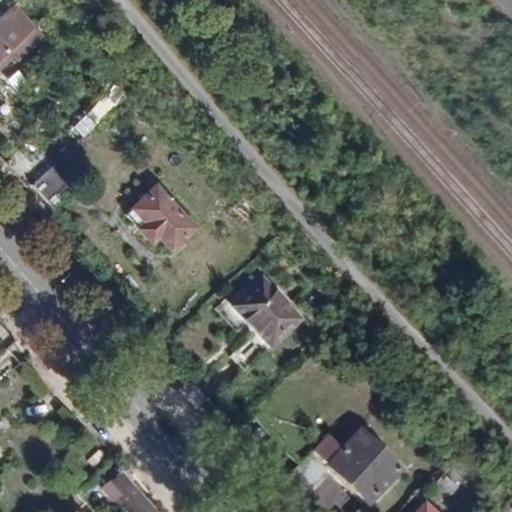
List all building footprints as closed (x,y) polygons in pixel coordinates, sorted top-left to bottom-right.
[(15,8),(5,17),(40,35),(41,34),(15,8)] [(5,17),(0,20),(0,38),(8,52),(12,59),(40,35),(5,17)] [(8,52),(0,58),(0,69),(12,59),(8,52)] [(8,155),(30,180),(55,159),(57,158),(35,132),(8,155)] [(55,159),(30,180),(53,205),(57,202),(77,226),(100,206),(78,181),(75,183),(55,159)] [(184,171),(178,163),(163,177),(170,184),(184,171)] [(195,227),(155,184),(126,210),(139,222),(134,227),(148,241),(152,238),(167,254),(195,227)] [(299,316),(261,274),(232,301),(270,342),(299,316)] [(322,438),(308,453),(324,468),(361,505),(396,470),(357,431),(336,451),(322,438)] [(85,459),(92,465),(103,456),(97,449),(85,459)] [(308,453),(279,482),(293,499),(324,468),(308,453)] [(433,480),(448,496),(467,477),(452,462),(433,480)] [(154,511),(114,467),(100,480),(105,485),(129,511),(154,511)] [(129,511),(105,485),(101,489),(111,499),(104,507),(108,511),(129,511)]
